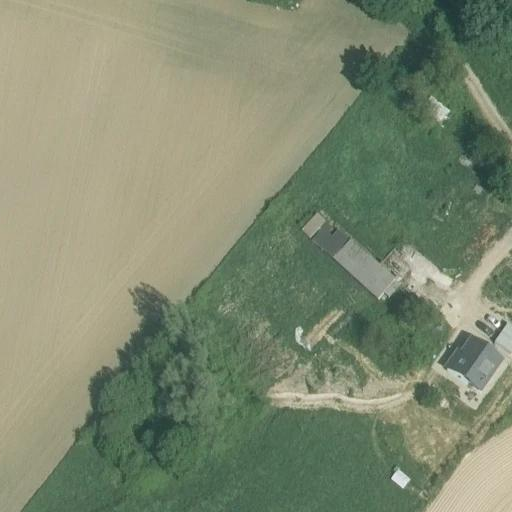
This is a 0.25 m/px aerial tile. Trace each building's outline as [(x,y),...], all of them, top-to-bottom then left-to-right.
[(437,104),(427,117),(441,128),(452,115),(437,104)] [(340,235),(333,243),(322,233),(312,244),(334,263),(351,244),(340,235)] [(380,271),(351,244),(334,263),(378,302),(395,284),(380,271)] [(483,354),(499,365),(511,346),(511,328),(505,323),(483,354)] [(483,354),(471,346),(457,366),(455,364),(448,374),(478,395),(499,365),(483,354)]
